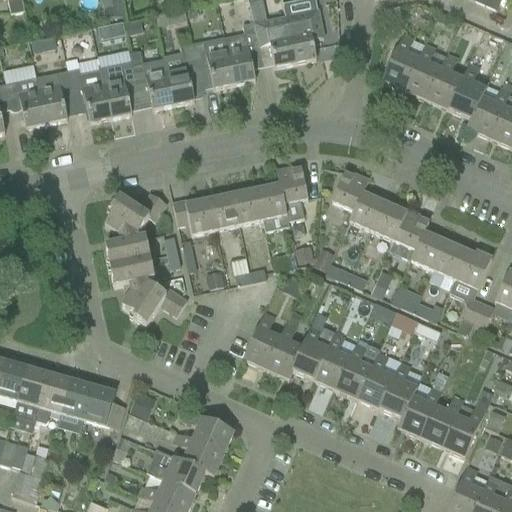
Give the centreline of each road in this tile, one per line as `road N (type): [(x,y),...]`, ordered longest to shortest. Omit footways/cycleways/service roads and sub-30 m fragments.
road 1 (residential): [(264,430),(110,359),(92,336),(57,183)]
road 2 (residential): [(349,135),(270,137),(57,183)]
road 3 (residential): [(427,511),(418,493),(264,430)]
road 4 (residential): [(511,202),(349,135)]
road 5 (residential): [(349,135),(361,0)]
